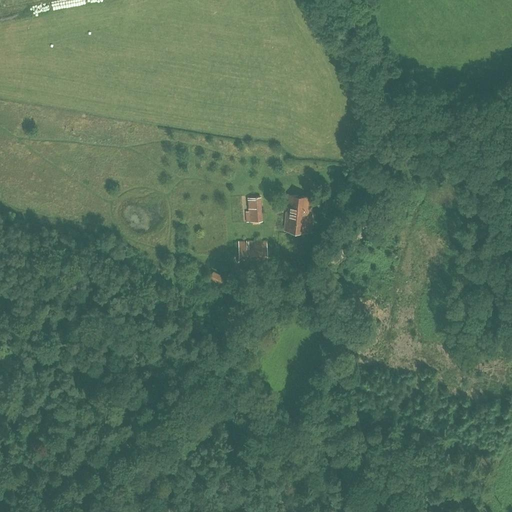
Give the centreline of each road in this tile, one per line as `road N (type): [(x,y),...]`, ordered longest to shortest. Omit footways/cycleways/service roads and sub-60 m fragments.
road 1 (track): [(156,428),(217,374),(287,290),(361,240),(376,217),(388,178),(386,130),(347,0)]
road 2 (track): [(0,277),(156,428),(142,425),(0,484)]
road 3 (track): [(252,511),(156,428)]
road 4 (track): [(511,167),(388,178)]
